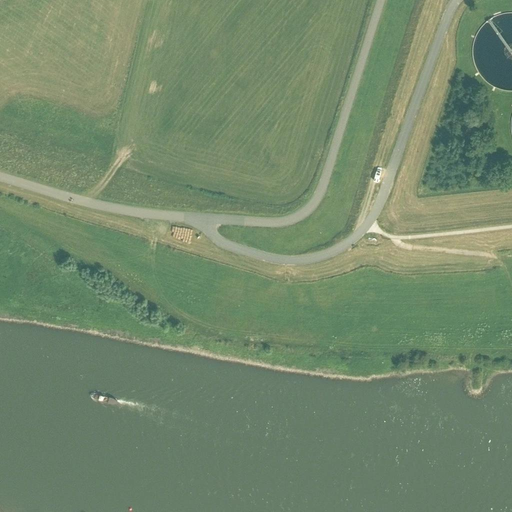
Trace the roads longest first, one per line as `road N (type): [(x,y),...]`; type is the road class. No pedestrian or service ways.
road 1 (unclassified): [(194,216),(221,242),(275,259),(325,256),(346,244),(376,211),(454,0)]
road 2 (unclassified): [(194,216),(290,220),(314,200),(379,0)]
road 3 (track): [(367,223),(429,0)]
road 4 (unclassified): [(0,176),(92,203),(194,216)]
